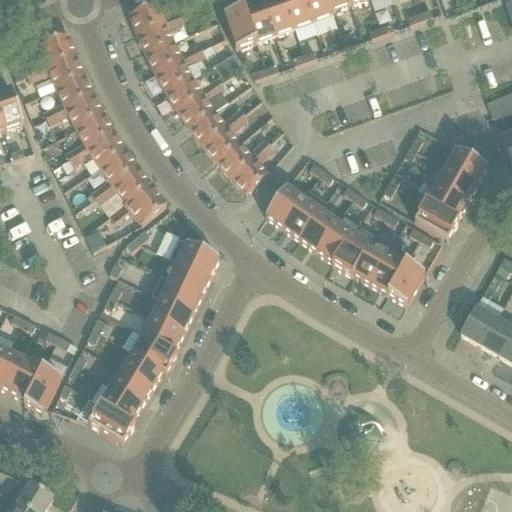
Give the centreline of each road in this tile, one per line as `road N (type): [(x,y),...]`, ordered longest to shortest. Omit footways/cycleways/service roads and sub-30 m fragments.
road 1 (residential): [(251,266),(195,213),(131,128),(79,6)]
road 2 (residential): [(119,478),(146,458),(251,266)]
road 3 (residential): [(408,357),(251,266)]
road 4 (residential): [(408,357),(481,240),(511,212)]
road 5 (residential): [(119,478),(0,417)]
road 6 (residential): [(511,420),(408,357)]
